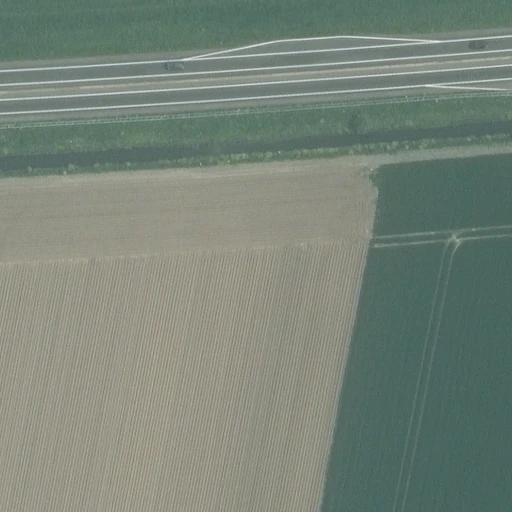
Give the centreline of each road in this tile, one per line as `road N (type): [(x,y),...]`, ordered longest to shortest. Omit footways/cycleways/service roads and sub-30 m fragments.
road 1 (trunk): [(511,37),(0,75)]
road 2 (trunk): [(0,106),(511,71)]
